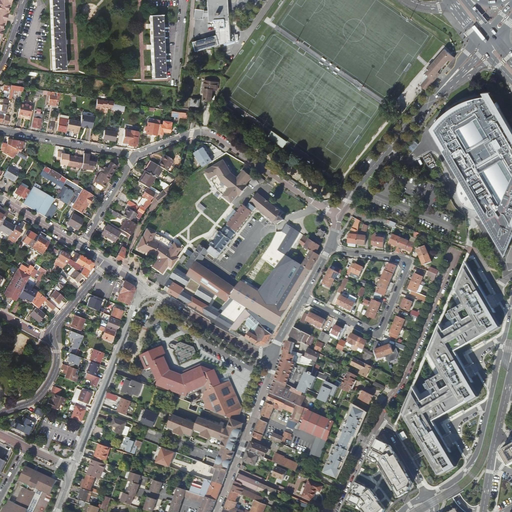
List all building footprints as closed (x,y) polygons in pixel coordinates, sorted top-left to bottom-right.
[(0,0),(0,37),(2,29),(1,28),(2,25),(3,26),(5,20),(5,19),(6,16),(6,15),(8,10),(6,10),(7,7),(9,7),(10,0),(0,0)] [(62,0),(50,0),(50,2),(53,49),(54,72),(66,71),(66,64),(65,43),(64,22),(63,1),(62,0)] [(198,0),(203,1),(203,0),(207,0),(209,10),(205,10),(205,9),(196,9),(195,18),(203,19),(204,12),(209,12),(209,22),(216,21),(217,35),(193,42),(196,51),(220,44),(231,41),(230,20),(228,0),(198,0)] [(162,24),(162,15),(148,15),(149,24),(149,26),(149,29),(150,45),(150,47),(150,50),(150,66),(150,68),(150,71),(151,79),(164,78),(162,24)] [(421,85),(426,90),(438,77),(435,75),(436,74),(438,72),(449,60),(451,62),(454,57),(445,49),(431,65),(431,66),(430,68),(428,69),(424,73),(424,74),(424,75),(426,76),(427,76),(428,75),(429,76),(421,85)] [(218,82),(204,80),(203,88),(202,93),(205,93),(204,100),(211,101),(213,89),(217,89),(218,82)] [(9,93),(8,98),(10,99),(12,90),(18,91),(17,100),(20,101),(20,99),(22,87),(10,85),(9,93)] [(42,90),(35,89),(34,97),(38,98),(39,93),(42,93),(42,90)] [(55,92),(47,91),(46,95),(48,95),(49,95),(48,104),(50,105),(55,106),(56,102),(58,102),(60,93),(57,92),(57,95),(55,95),(55,92)] [(465,102),(454,108),(428,130),(429,132),(430,131),(457,176),(459,179),(458,181),(457,183),(456,185),(455,188),(455,190),(455,193),(455,194),(456,196),(456,197),(457,198),(457,199),(458,201),(459,202),(460,203),(460,204),(461,205),(463,206),(464,207),(465,207),(466,208),(467,208),(469,209),(470,209),(471,210),(473,210),(474,210),(475,210),(477,210),(478,210),(481,215),(503,252),(511,230),(511,130),(496,103),(495,103),(496,105),(493,106),(488,97),(472,100),(471,100),(465,102)] [(199,106),(200,99),(192,98),(191,105),(199,106)] [(113,101),(97,99),(95,108),(100,109),(100,108),(104,108),(107,109),(108,109),(111,110),(113,102),(113,101)] [(125,104),(113,102),(111,110),(123,113),(125,104)] [(19,103),(17,114),(22,115),(23,114),(30,115),(32,106),(28,105),(27,104),(25,103),(24,104),(19,103)] [(34,114),(32,127),(39,128),(41,116),(34,114)] [(91,128),(93,116),(81,114),(79,122),(79,126),(83,127),(87,128),(91,128)] [(67,119),(59,118),(56,130),(65,132),(66,129),(67,120),(67,119)] [(158,124),(159,120),(152,119),(152,123),(147,122),(146,126),(146,130),(145,133),(156,135),(156,134),(158,124)] [(79,122),(67,120),(66,129),(72,131),(71,132),(77,133),(79,126),(79,122)] [(158,124),(156,134),(161,135),(162,131),(168,132),(170,122),(162,121),(161,125),(158,124)] [(104,130),(102,139),(114,141),(116,132),(104,130)] [(287,141),(272,130),(269,134),(285,145),(287,141)] [(430,131),(429,132),(456,176),(457,176),(430,131)] [(123,135),(122,142),(128,143),(128,145),(134,146),(135,144),(135,141),(137,141),(138,138),(136,138),(136,137),(136,135),(130,133),(130,136),(123,135)] [(269,134),(267,137),(283,148),(285,145),(269,134)] [(8,139),(7,144),(17,150),(20,152),(22,142),(8,139)] [(3,151),(2,152),(13,158),(17,150),(7,144),(3,151)] [(194,153),(203,167),(213,161),(204,147),(194,153)] [(58,164),(66,165),(68,155),(68,154),(64,154),(60,153),(61,151),(57,151),(55,162),(59,162),(58,164)] [(81,168),(86,169),(93,170),(94,162),(87,161),(88,159),(88,154),(83,153),(82,158),(81,168)] [(68,155),(66,165),(77,167),(79,157),(76,157),(73,156),(68,155)] [(161,160),(158,165),(162,168),(166,170),(171,163),(173,160),(165,155),(162,161),(161,160)] [(224,159),(204,170),(205,173),(210,181),(217,190),(223,194),(222,195),(232,203),(238,195),(240,196),(248,186),(247,184),(248,182),(252,177),(243,169),(243,170),(239,174),(238,175),(237,177),(232,173),(225,162),(224,159)] [(151,161),(146,171),(155,177),(157,178),(162,168),(158,165),(151,161)] [(104,167),(98,163),(97,170),(100,172),(109,177),(110,177),(116,166),(109,162),(106,168),(104,166),(104,167)] [(8,166),(3,175),(14,181),(19,172),(8,166)] [(44,166),(40,174),(61,186),(66,179),(44,166)] [(293,166),(289,173),(314,190),(318,183),(293,166)] [(146,171),(144,170),(142,175),(143,175),(139,183),(151,189),(151,188),(149,187),(155,177),(146,171)] [(109,177),(100,172),(95,182),(102,186),(105,180),(107,181),(109,177)] [(257,179),(255,176),(249,182),(254,187),(260,184),(262,182),(265,180),(260,177),(257,179)] [(61,186),(55,198),(64,203),(66,200),(68,201),(73,193),(63,187),(66,183),(77,190),(74,195),(76,195),(77,196),(82,188),(77,186),(72,183),(66,179),(61,186)] [(169,185),(159,179),(157,183),(164,187),(162,188),(164,189),(169,185)] [(43,216),(54,198),(39,189),(40,186),(35,183),(23,203),(43,216)] [(19,186),(15,193),(24,198),(28,191),(26,190),(20,186),(19,186)] [(93,195),(82,188),(77,196),(73,203),(71,207),(82,214),(93,195)] [(146,188),(141,196),(146,199),(149,200),(153,193),(146,188)] [(252,205),(256,208),(271,220),(276,224),(278,224),(284,220),(280,216),(283,214),(273,205),(264,198),(257,193),(254,197),(250,203),(252,205)] [(146,208),(151,202),(148,201),(149,200),(146,199),(145,200),(142,197),(137,204),(140,206),(137,210),(143,214),(146,208)] [(128,200),(126,204),(135,209),(136,210),(137,208),(136,205),(128,200)] [(44,216),(50,219),(55,210),(53,208),(54,206),(51,204),(44,216)] [(208,252),(217,258),(221,253),(232,240),(231,239),(235,234),(237,232),(241,227),(256,208),(252,205),(248,208),(244,205),(245,204),(244,204),(244,205),(243,204),(242,205),(243,206),(242,206),(240,209),(239,208),(238,210),(237,211),(238,211),(238,212),(228,223),(227,224),(225,227),(226,227),(225,229),(224,230),(223,231),(222,232),(221,232),(220,233),(211,245),(212,246),(209,249),(201,244),(200,247),(208,252)] [(136,210),(135,209),(133,212),(127,208),(122,216),(126,218),(132,222),(136,214),(141,217),(143,214),(137,210),(136,210)] [(121,216),(112,210),(110,213),(119,219),(121,216)] [(82,219),(72,213),(66,224),(76,230),(82,219)] [(511,230),(503,252),(481,215),(486,227),(504,255),(511,235),(511,230)] [(132,222),(126,218),(119,229),(121,230),(130,235),(136,225),(132,222)] [(349,234),(348,243),(356,244),(357,235),(358,227),(358,225),(360,221),(357,219),(349,234)] [(14,226),(3,220),(0,225),(0,230),(9,235),(14,226)] [(119,229),(111,224),(110,227),(106,225),(103,230),(105,232),(103,235),(111,239),(111,238),(115,240),(121,230),(119,229)] [(276,244),(274,247),(287,255),(290,250),(301,232),(295,229),(287,224),(284,229),(284,232),(291,236),(283,248),(276,244)] [(9,235),(7,238),(14,241),(21,230),(19,229),(17,228),(18,227),(15,225),(14,226),(9,235)] [(175,255),(181,247),(173,241),(167,249),(159,244),(150,240),(154,232),(148,229),(145,228),(135,247),(136,248),(152,255),(156,258),(151,267),(160,273),(161,274),(167,266),(170,268),(177,257),(175,255)] [(321,237),(320,238),(321,239),(322,237),(323,238),(323,237),(324,237),(323,237),(324,233),(325,234),(326,233),(325,232),(326,231),(325,231),(324,232),(321,230),(322,229),(321,228),(320,229),(319,229),(318,230),(319,230),(318,233),(317,233),(316,234),(318,236),(318,235),(321,237)] [(30,248),(37,236),(26,230),(19,242),(30,248)] [(30,248),(29,250),(30,251),(31,249),(41,254),(50,237),(40,231),(37,236),(30,248)] [(320,246),(304,235),(299,242),(311,251),(303,265),(311,270),(311,269),(319,255),(316,253),(320,246)] [(366,236),(357,235),(356,244),(365,245),(366,236)] [(390,243),(398,246),(401,238),(393,235),(393,236),(391,239),(390,243)] [(372,237),(371,245),(375,245),(374,246),(384,247),(384,238),(372,237)] [(401,238),(398,246),(411,252),(415,244),(409,241),(401,238)] [(122,247),(115,258),(122,262),(123,258),(124,254),(125,251),(125,249),(126,245),(121,243),(120,246),(122,247)] [(66,247),(61,244),(55,254),(57,255),(61,249),(64,251),(66,247)] [(417,249),(420,257),(429,254),(425,246),(417,249)] [(197,251),(196,252),(204,257),(208,252),(200,247),(198,249),(197,251)] [(64,251),(61,249),(57,255),(53,262),(62,268),(66,262),(68,258),(70,255),(64,251)] [(196,252),(192,259),(199,264),(204,257),(196,252)] [(79,273),(82,276),(85,278),(87,273),(91,267),(92,265),(92,262),(79,254),(74,261),(83,267),(79,273)] [(429,254),(420,257),(424,265),(432,262),(429,254)] [(71,260),(68,258),(66,262),(69,264),(75,270),(79,273),(83,267),(74,261),(71,260)] [(199,264),(192,259),(186,267),(191,270),(188,275),(188,276),(190,277),(192,278),(200,284),(201,285),(203,286),(219,297),(222,299),(227,302),(230,298),(229,298),(230,296),(230,295),(235,288),(199,264)] [(22,261),(18,269),(29,275),(35,264),(31,262),(29,265),(22,261)] [(179,262),(175,270),(186,277),(187,275),(188,275),(191,270),(186,267),(182,264),(179,262)] [(29,275),(39,281),(42,276),(47,269),(49,265),(45,263),(43,268),(35,264),(29,275)] [(352,263),(349,269),(352,271),(352,272),(359,275),(363,268),(355,264),(352,263)] [(302,265),(293,280),(302,285),(311,270),(303,265),(302,265)] [(444,331),(456,351),(489,332),(489,331),(490,333),(500,327),(492,313),(485,300),(488,299),(468,266),(457,292),(462,300),(463,304),(450,312),(453,318),(454,319),(457,318),(459,322),(456,323),(457,324),(444,331)] [(18,269),(17,268),(14,275),(14,276),(13,277),(3,294),(8,296),(9,294),(11,295),(10,298),(16,301),(18,296),(24,285),(29,275),(18,269)] [(61,269),(59,274),(65,279),(68,275),(61,269)] [(331,269),(327,276),(335,280),(335,279),(338,273),(335,271),(332,269),(331,269)] [(79,273),(75,270),(70,277),(77,282),(82,276),(79,273)] [(385,270),(382,278),(390,282),(394,274),(385,270)] [(437,275),(429,271),(427,275),(432,277),(431,280),(434,281),(437,275)] [(415,273),(412,281),(420,285),(422,286),(424,282),(421,282),(423,277),(415,273)] [(55,290),(57,291),(60,288),(63,284),(66,280),(65,279),(59,274),(53,283),(51,287),(55,290)] [(48,284),(51,287),(53,283),(44,277),(42,276),(39,281),(41,282),(48,284)] [(335,280),(327,276),(323,284),(331,288),(335,280)] [(222,299),(219,297),(215,302),(214,302),(211,307),(191,295),(197,286),(198,287),(200,284),(192,278),(184,289),(174,283),(171,288),(166,286),(166,287),(164,290),(183,301),(209,316),(222,299)] [(341,285),(337,292),(340,293),(342,294),(349,280),(344,278),(344,279),(343,280),(342,283),(341,284),(341,285)] [(390,282),(382,278),(379,286),(387,290),(390,282)] [(302,285),(293,280),(285,294),(281,291),(279,295),(282,297),(279,304),(251,287),(246,294),(236,287),(235,288),(230,295),(230,296),(247,307),(245,309),(260,323),(261,320),(269,325),(266,329),(272,334),(278,324),(284,315),(302,285)] [(133,286),(123,281),(119,293),(116,292),(114,297),(117,298),(116,300),(128,304),(134,290),(133,286)] [(420,285),(412,281),(408,289),(412,291),(410,294),(418,297),(417,300),(425,304),(428,297),(420,294),(417,293),(420,285)] [(24,285),(18,296),(24,299),(25,298),(31,301),(36,291),(24,285)] [(387,290),(379,286),(376,293),(382,296),(384,296),(387,290)] [(57,291),(55,290),(49,297),(59,304),(61,301),(60,300),(63,297),(57,291)] [(41,295),(37,291),(36,291),(31,301),(30,302),(36,307),(37,307),(45,298),(44,297),(41,295)] [(336,303),(344,307),(348,299),(340,295),(336,303)] [(350,295),(348,299),(355,303),(357,298),(350,295)] [(102,299),(94,296),(93,298),(90,297),(86,306),(97,310),(102,299)] [(230,298),(227,302),(222,299),(209,316),(220,323),(220,324),(229,330),(230,329),(230,328),(245,309),(247,307),(230,296),(229,298),(230,298)] [(348,299),(344,307),(351,311),(355,303),(348,299)] [(413,302),(405,299),(401,307),(410,310),(413,302)] [(485,300),(492,313),(495,311),(488,299),(485,300)] [(373,300),(370,307),(378,311),(381,303),(373,300)] [(56,307),(49,301),(47,303),(49,304),(48,305),(54,310),(56,307)] [(37,307),(36,307),(29,315),(38,323),(45,314),(37,307)] [(114,307),(110,315),(120,319),(123,311),(114,307)] [(378,311),(370,307),(367,316),(375,319),(378,311)] [(245,309),(230,328),(230,329),(236,332),(245,320),(246,321),(245,322),(245,323),(245,324),(245,325),(245,326),(250,330),(245,338),(256,344),(263,345),(267,343),(272,334),(266,329),(260,323),(245,309)] [(306,320),(314,324),(318,316),(310,312),(309,315),(305,313),(301,321),(305,323),(306,320)] [(110,315),(105,313),(100,325),(106,327),(115,331),(117,327),(117,325),(119,321),(109,317),(110,315)] [(85,319),(75,315),(70,327),(80,331),(85,319)] [(318,316),(314,324),(322,328),(326,320),(318,316)] [(397,316),(394,324),(402,328),(406,320),(397,316)] [(454,319),(453,318),(440,325),(444,331),(457,324),(456,323),(459,322),(457,318),(454,319)] [(402,328),(394,324),(391,333),(392,333),(391,336),(398,339),(402,328)] [(422,401),(433,421),(467,401),(468,401),(469,402),(478,397),(470,382),(463,370),(465,369),(456,351),(444,331),(440,325),(439,324),(428,350),(440,369),(439,370),(441,373),(428,381),(432,389),(435,387),(435,388),(437,392),(434,393),(435,394),(422,401)] [(115,331),(106,327),(105,328),(100,325),(99,327),(100,327),(99,329),(104,331),(101,337),(111,341),(115,331)] [(335,325),(331,333),(339,337),(343,329),(335,325)] [(289,336),(307,345),(311,336),(294,327),(291,332),(289,336)] [(83,336),(71,331),(69,336),(75,339),(71,348),(70,348),(68,351),(75,354),(79,344),(83,336)] [(318,339),(323,342),(327,334),(322,332),(318,339)] [(348,341),(356,345),(360,337),(352,333),(348,341)] [(356,345),(353,350),(357,352),(357,351),(358,349),(362,351),(361,353),(363,354),(360,361),(364,363),(369,354),(366,353),(367,351),(363,349),(367,341),(360,337),(356,345)] [(341,340),(336,349),(342,352),(347,343),(341,340)] [(295,343),(288,341),(285,351),(282,359),(296,362),(300,364),(300,363),(311,366),(313,360),(311,360),(305,357),(303,356),(303,355),(293,352),(292,351),(293,349),(295,343)] [(172,343),(168,345),(170,349),(170,348),(173,349),(172,352),(178,366),(179,367),(194,360),(193,358),(196,351),(194,347),(180,342),(178,343),(176,344),(176,345),(172,343)] [(324,344),(319,342),(315,349),(321,352),(324,344)] [(391,345),(382,348),(386,356),(394,353),(391,345)] [(162,346),(141,355),(148,369),(152,367),(158,381),(157,385),(156,389),(184,400),(186,396),(187,396),(188,393),(206,385),(212,382),(206,371),(205,372),(204,370),(195,366),(181,372),(180,374),(172,371),(173,369),(162,346)] [(308,349),(308,351),(305,357),(311,360),(314,351),(308,348),(308,349)] [(386,356),(382,348),(374,351),(377,359),(386,356)] [(98,351),(94,349),(92,354),(89,361),(90,361),(99,365),(104,353),(103,353),(98,351)] [(314,351),(311,360),(313,360),(317,362),(320,354),(314,351)] [(74,355),(70,353),(67,361),(77,365),(80,357),(74,355)] [(360,361),(355,358),(351,365),(356,367),(357,367),(362,369),(359,373),(366,377),(371,367),(364,363),(360,361)] [(296,362),(282,359),(281,363),(280,367),(295,373),(297,368),(294,367),(296,362)] [(99,365),(90,361),(85,373),(86,373),(94,376),(99,365)] [(75,368),(62,363),(60,368),(63,369),(63,370),(66,371),(65,373),(64,378),(74,382),(76,377),(75,376),(76,374),(73,373),(75,368)] [(206,385),(207,388),(221,383),(215,370),(199,364),(195,366),(204,370),(205,372),(206,371),(212,382),(206,385)] [(315,366),(312,375),(328,381),(330,375),(325,372),(324,374),(318,372),(320,366),(315,364),(315,366)] [(295,373),(280,367),(275,380),(286,384),(287,385),(289,379),(292,380),(295,373)] [(472,381),(465,369),(463,370),(470,382),(472,381)] [(317,377),(305,372),(297,389),(306,393),(309,387),(312,389),(317,377)] [(355,379),(357,376),(356,375),(349,372),(344,380),(354,385),(356,380),(355,379)] [(94,376),(86,373),(84,378),(91,381),(90,385),(95,387),(99,378),(94,376)] [(143,384),(132,380),(132,381),(126,379),(123,386),(118,384),(116,388),(121,390),(121,391),(132,395),(133,394),(138,396),(143,384)] [(221,383),(207,388),(208,390),(205,391),(203,398),(205,404),(204,408),(231,418),(238,421),(243,408),(230,379),(221,383)] [(285,388),(286,384),(275,380),(270,393),(294,403),(301,406),(302,406),(304,401),(302,401),(303,401),(302,400),(302,399),(302,398),(301,398),(301,397),(299,396),(297,396),(293,391),(285,388)] [(354,385),(344,380),(342,384),(340,388),(343,390),(346,391),(348,392),(350,388),(351,389),(354,385)] [(334,385),(326,381),(318,399),(330,404),(338,387),(334,385)] [(53,386),(50,392),(53,394),(58,396),(61,389),(53,386)] [(433,421),(422,401),(418,395),(413,386),(402,412),(438,475),(446,471),(446,472),(456,466),(448,452),(441,440),(444,438),(433,421)] [(432,389),(431,388),(418,395),(422,401),(435,394),(434,393),(437,392),(435,387),(432,389)] [(73,397),(78,399),(81,390),(77,388),(75,393),(73,397)] [(79,400),(78,403),(85,406),(86,403),(87,403),(91,394),(87,392),(88,391),(82,388),(81,390),(78,399),(78,400),(79,400)] [(305,397),(293,391),(297,396),(299,396),(301,397),(301,398),(302,398),(302,399),(302,400),(303,401),(302,401),(304,401),(305,397)] [(364,391),(360,399),(368,404),(370,400),(371,401),(374,396),(364,391)] [(117,401),(119,396),(108,392),(106,397),(117,401)] [(270,393),(262,415),(270,419),(274,408),(283,412),(284,409),(288,410),(286,416),(291,418),(287,427),(294,429),(297,423),(298,423),(299,421),(305,408),(302,406),(301,406),(294,403),(270,393)] [(63,406),(66,399),(58,396),(53,394),(50,401),(48,400),(46,405),(48,406),(46,411),(55,415),(59,405),(63,406)] [(133,402),(123,399),(117,415),(128,418),(133,402)] [(366,412),(353,404),(345,421),(340,430),(341,431),(335,445),(334,444),(329,454),(330,455),(323,472),(332,476),(333,475),(339,477),(344,467),(342,466),(349,451),(355,437),(360,426),(361,427),(365,418),(364,417),(366,412)] [(74,410),(71,417),(81,421),(85,409),(75,406),(71,405),(69,409),(74,410)] [(44,410),(36,407),(34,413),(42,416),(44,410)] [(309,410),(305,408),(299,421),(303,424),(309,410)] [(158,414),(146,410),(142,422),(153,427),(158,414)] [(335,422),(309,410),(303,424),(300,430),(317,437),(327,442),(335,422)] [(215,468),(227,473),(229,467),(231,464),(231,462),(233,457),(234,455),(232,455),(233,451),(238,437),(239,438),(242,430),(241,430),(242,427),(244,423),(238,421),(231,418),(230,422),(227,429),(224,427),(224,426),(200,417),(197,423),(172,414),(167,427),(175,429),(174,432),(181,435),(182,432),(185,433),(192,436),(194,429),(202,432),(201,435),(208,438),(209,435),(212,436),(219,439),(219,438),(223,439),(220,446),(223,447),(224,448),(223,451),(221,451),(219,457),(218,459),(217,462),(215,468)] [(15,422),(13,428),(29,435),(33,428),(28,426),(30,420),(23,417),(21,422),(18,421),(17,423),(15,422)] [(116,427),(115,432),(122,435),(122,434),(125,426),(126,423),(114,418),(111,426),(116,427)] [(258,423),(253,437),(261,440),(268,423),(260,419),(258,423)] [(283,437),(274,433),(271,439),(281,443),(284,444),(286,439),(289,440),(291,440),(292,438),(290,437),(291,436),(291,435),(285,432),(285,433),(283,437)] [(143,442),(127,437),(125,442),(124,442),(123,446),(127,448),(126,451),(135,454),(137,446),(141,447),(143,442)] [(315,462),(319,463),(327,442),(317,437),(316,441),(310,456),(316,459),(315,462)] [(376,437),(366,459),(376,464),(379,465),(382,471),(388,482),(390,481),(400,498),(410,493),(414,483),(404,465),(391,444),(387,441),(384,441),(376,437)] [(448,452),(451,451),(444,438),(441,440),(448,452)] [(270,450),(251,442),(247,450),(259,455),(259,456),(265,458),(267,453),(269,454),(270,450)] [(110,448),(100,444),(96,456),(106,459),(110,448)] [(511,444),(508,447),(501,451),(508,465),(509,465),(511,463),(511,444)] [(176,452),(161,447),(155,462),(170,468),(176,452)] [(247,450),(243,461),(255,466),(259,456),(259,455),(247,450)] [(349,451),(342,466),(344,467),(350,452),(349,451)] [(276,454),(273,462),(274,462),(295,471),(298,464),(284,458),(276,454)] [(107,464),(93,459),(91,465),(92,465),(90,468),(89,471),(88,474),(95,477),(100,479),(107,464)] [(53,478),(26,466),(23,472),(23,471),(19,479),(20,480),(12,496),(17,498),(15,503),(8,500),(6,506),(4,505),(1,511),(25,511),(37,488),(49,494),(56,479),(53,478)] [(193,466),(190,474),(200,478),(203,469),(193,466)] [(215,468),(212,467),(210,473),(215,475),(212,481),(223,485),(227,473),(215,468)] [(288,472),(277,467),(273,476),(283,481),(288,472)] [(132,472),(131,472),(128,480),(131,481),(127,493),(124,492),(121,501),(131,505),(134,496),(136,497),(140,484),(139,484),(142,475),(132,472)] [(95,477),(88,474),(83,488),(90,491),(91,489),(95,477)] [(277,490),(240,474),(237,482),(235,481),(232,490),(241,494),(255,500),(261,503),(263,498),(244,490),(244,489),(240,487),(242,484),(256,491),(258,487),(275,494),(277,490)] [(212,481),(205,479),(202,489),(192,486),(190,491),(207,497),(217,500),(219,493),(223,485),(212,481)] [(163,482),(155,480),(151,491),(159,494),(163,482)] [(309,481),(303,496),(312,500),(316,490),(320,492),(322,486),(309,481)] [(355,481),(345,501),(352,504),(362,509),(364,511),(386,511),(387,510),(379,501),(380,500),(373,492),(371,489),(361,484),(355,481)] [(207,497),(190,491),(178,487),(174,498),(169,511),(212,511),(217,500),(207,497)] [(90,491),(83,488),(79,498),(89,502),(92,494),(93,492),(90,491)] [(241,494),(232,490),(229,496),(224,509),(232,511),(263,511),(267,505),(261,503),(255,500),(250,511),(249,511),(246,511),(245,511),(235,508),(237,502),(236,502),(237,499),(238,496),(240,497),(241,494)] [(107,510),(111,498),(108,497),(106,502),(107,502),(106,506),(101,505),(100,508),(107,510)] [(149,497),(144,509),(152,511),(157,500),(149,497)]
